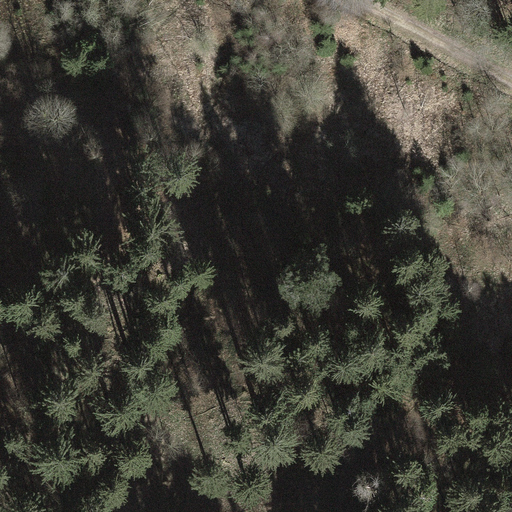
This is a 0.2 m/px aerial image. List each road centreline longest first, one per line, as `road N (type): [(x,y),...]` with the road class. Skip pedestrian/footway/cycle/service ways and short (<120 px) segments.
road 1 (track): [(141,511),(0,317)]
road 2 (track): [(355,0),(511,88)]
